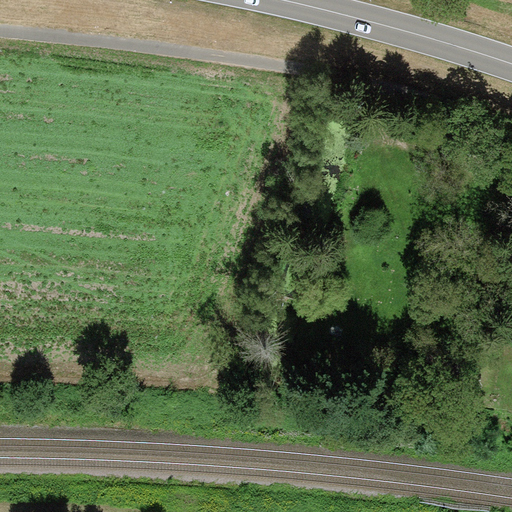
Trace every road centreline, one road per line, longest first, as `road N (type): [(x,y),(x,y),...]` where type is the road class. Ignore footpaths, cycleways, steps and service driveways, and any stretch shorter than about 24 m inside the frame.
road 1 (track): [(0,33),(314,68),(511,124)]
road 2 (secondary): [(511,66),(265,0)]
